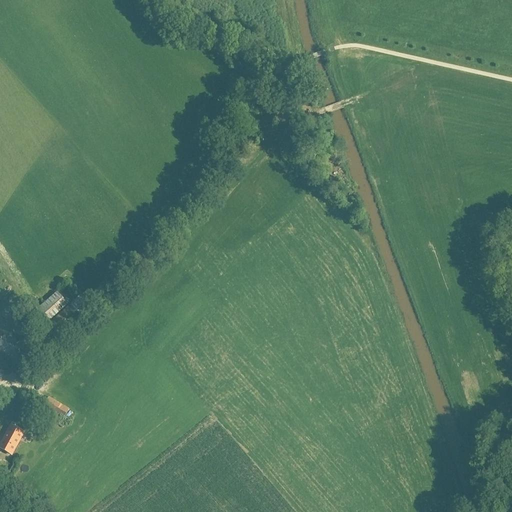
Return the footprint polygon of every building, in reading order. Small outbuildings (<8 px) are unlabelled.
[(297,168),(287,176),(294,184),(304,176),(297,168)] [(238,214),(230,222),(246,237),(254,229),(238,214)] [(49,321),(67,305),(72,300),(70,297),(72,295),(69,292),(67,293),(62,287),(38,309),(49,321)] [(61,335),(80,319),(92,307),(82,295),(50,322),(61,335)] [(0,351),(1,356),(15,352),(11,336),(0,339),(0,351)] [(27,377),(42,365),(36,357),(20,369),(27,377)] [(71,410),(50,397),(44,406),(65,419),(71,410)] [(0,447),(12,455),(25,433),(10,425),(0,443),(0,447)]
